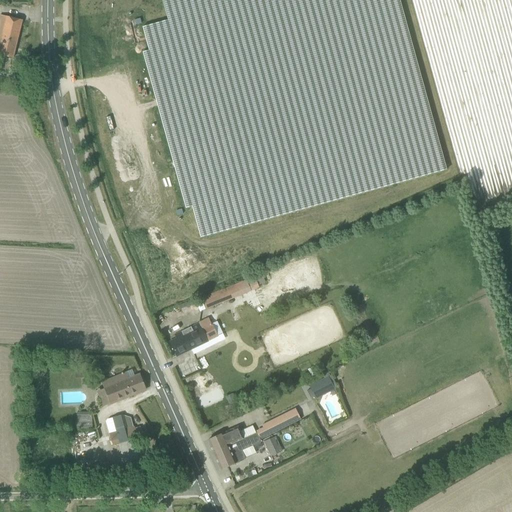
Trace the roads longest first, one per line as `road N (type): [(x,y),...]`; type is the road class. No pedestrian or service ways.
road 1 (primary): [(206,487),(69,159),(56,117),(50,0)]
road 2 (unclassified): [(0,499),(206,487)]
road 3 (unclassified): [(386,511),(511,437)]
